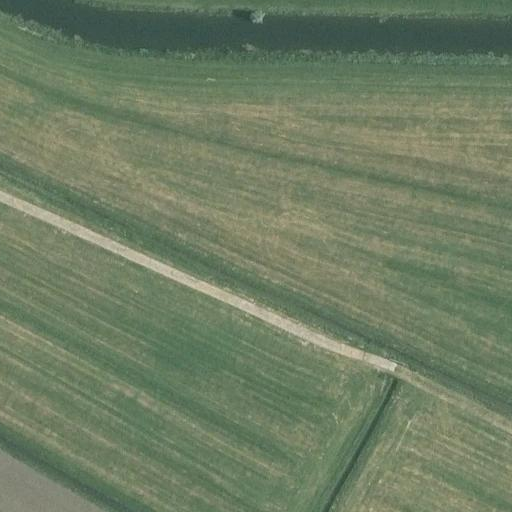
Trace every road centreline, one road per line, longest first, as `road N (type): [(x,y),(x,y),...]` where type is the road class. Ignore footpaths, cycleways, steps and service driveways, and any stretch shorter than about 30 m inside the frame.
road 1 (track): [(511,423),(0,195)]
road 2 (track): [(511,89),(89,73),(0,30)]
